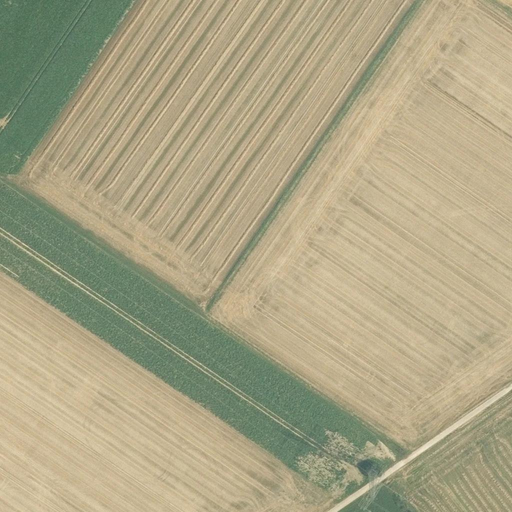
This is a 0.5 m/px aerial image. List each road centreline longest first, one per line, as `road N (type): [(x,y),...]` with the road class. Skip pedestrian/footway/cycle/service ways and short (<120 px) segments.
road 1 (track): [(0,179),(408,459)]
road 2 (track): [(203,320),(421,0)]
road 3 (track): [(511,387),(333,511)]
